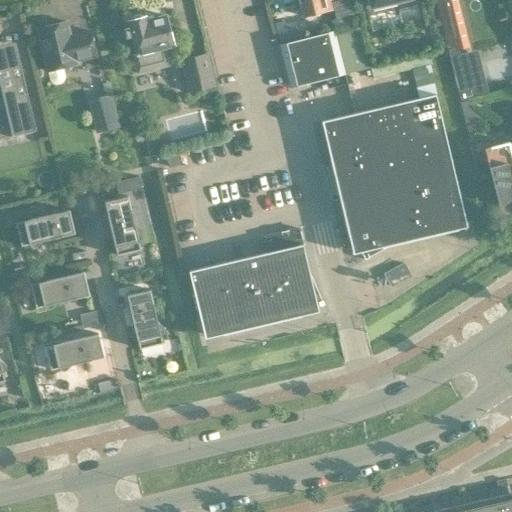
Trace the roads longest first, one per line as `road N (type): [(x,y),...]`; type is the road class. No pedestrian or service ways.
road 1 (secondary): [(143,511),(376,453),(506,387)]
road 2 (secondary): [(479,347),(367,408),(148,457)]
road 3 (residential): [(148,457),(87,201)]
